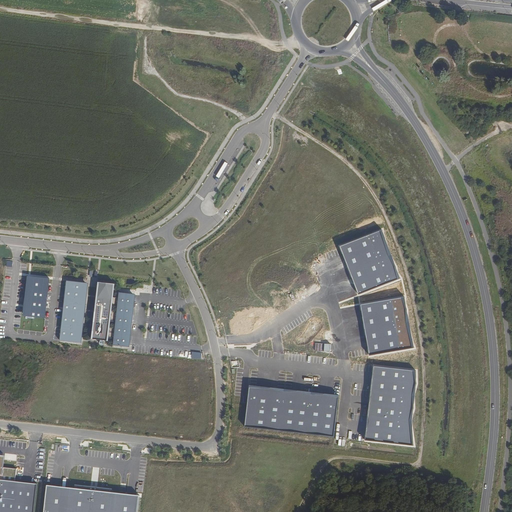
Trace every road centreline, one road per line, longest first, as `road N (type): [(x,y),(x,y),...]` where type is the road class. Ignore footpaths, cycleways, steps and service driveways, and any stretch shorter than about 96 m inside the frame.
road 1 (primary): [(386,86),(443,173),(485,293),(496,402),(484,511)]
road 2 (unclassified): [(173,245),(217,357),(215,447),(0,423)]
road 3 (track): [(276,115),(338,154),(367,183),(390,227),(422,354),(419,465)]
road 4 (track): [(0,9),(278,43),(300,37)]
road 5 (track): [(301,511),(330,459),(419,465)]
